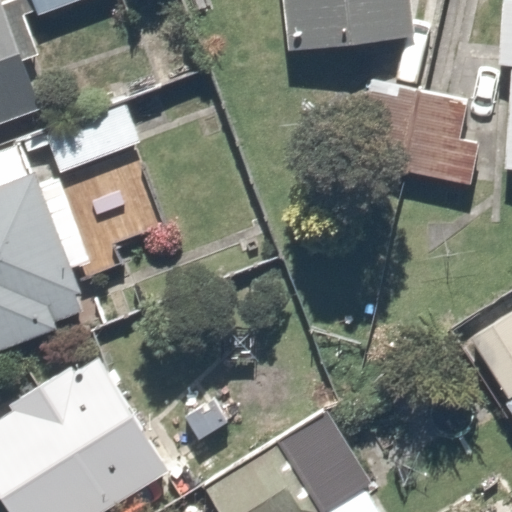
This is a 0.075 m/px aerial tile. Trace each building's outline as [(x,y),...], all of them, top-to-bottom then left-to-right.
[(27,0),(33,17),(80,0),(27,0)] [(419,38),(414,0),(283,0),(289,52),(419,38)] [(511,0),(498,0),(494,79),(511,80),(511,113),(509,172),(511,172),(511,0)] [(0,127),(35,116),(0,11),(0,127)] [(409,169),(420,88),(359,80),(348,161),(409,169)] [(420,88),(409,169),(483,178),(488,144),(466,141),(472,95),(420,88)] [(125,96),(47,133),(66,173),(144,136),(125,96)] [(0,356),(94,318),(82,288),(99,280),(56,174),(38,182),(23,146),(0,155),(0,356)] [(511,322),(470,347),(511,418),(511,322)] [(112,511),(176,474),(108,361),(0,426),(0,502),(6,511),(112,511)] [(324,511),(333,511),(372,485),(330,416),(283,444),(324,511)] [(307,511),(263,449),(204,492),(218,511),(307,511)] [(388,511),(372,485),(333,511),(388,511)] [(511,511),(511,502),(495,511),(511,511)]
